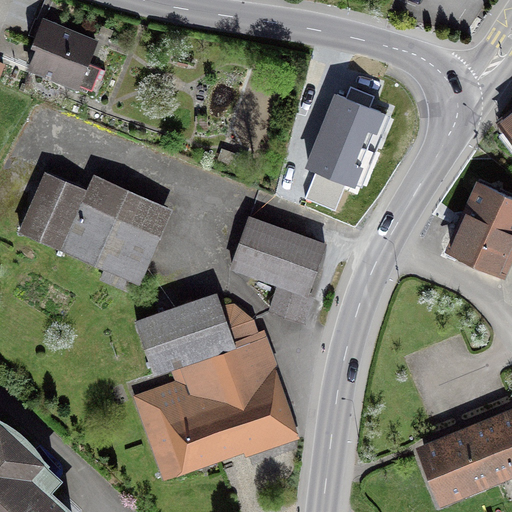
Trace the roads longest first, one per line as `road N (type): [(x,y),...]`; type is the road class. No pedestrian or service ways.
road 1 (tertiary): [(452,90),(456,119),(359,306),(335,401),(321,511)]
road 2 (tertiary): [(145,0),(397,48),(431,63),(452,90)]
